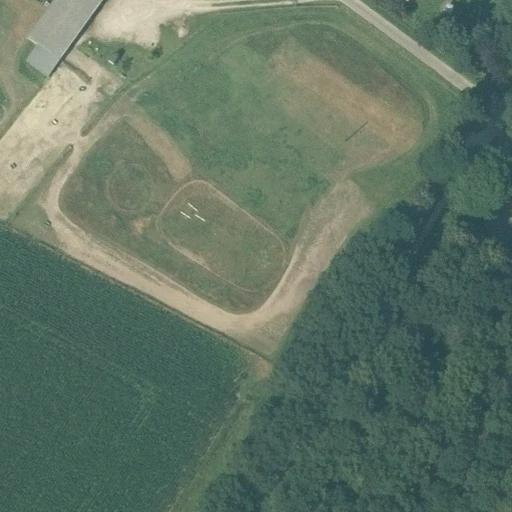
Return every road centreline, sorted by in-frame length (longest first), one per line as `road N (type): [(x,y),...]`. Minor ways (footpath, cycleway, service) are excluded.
road 1 (track): [(254,511),(460,174),(490,96)]
road 2 (track): [(511,97),(490,96),(361,0)]
